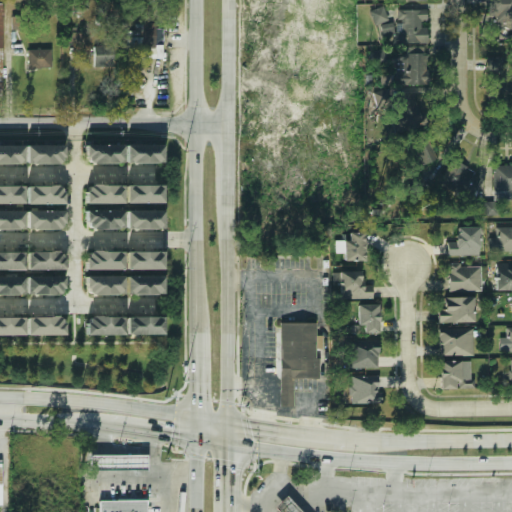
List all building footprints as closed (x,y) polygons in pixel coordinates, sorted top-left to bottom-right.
[(511,0),(490,0),(490,20),(511,20),(511,0)] [(371,10),(372,24),(386,23),(385,9),(371,10)] [(424,10),(395,10),(395,30),(391,30),(391,44),(424,43),(424,10)] [(161,58),(161,45),(153,45),(153,23),(141,23),(141,58),(161,58)] [(113,46),(92,46),(92,67),(113,67),(113,46)] [(50,49),(26,49),(26,69),(50,69),(50,49)] [(393,70),(393,85),(422,85),(422,57),(384,57),(384,70),(393,70)] [(511,73),(511,58),(485,58),(485,77),(498,77),(498,95),(511,95),(511,73)] [(376,107),(388,106),(387,92),(375,93),(376,107)] [(391,99),(400,132),(426,125),(417,92),(391,99)] [(402,141),(411,168),(434,161),(425,133),(402,141)] [(22,144),(0,144),(0,163),(22,163),(22,144)] [(25,163),(61,163),(61,144),(25,144),(25,163)] [(126,144),(163,144),(163,163),(126,163),(126,144)] [(87,164),(87,145),(123,145),(123,164),(87,164)] [(481,175),(450,162),(440,186),(471,199),(481,175)] [(511,165),(493,165),(493,191),(511,191),(511,165)] [(429,183),(417,174),(408,185),(420,194),(429,183)] [(127,184),(163,184),(163,203),(127,203),(127,184)] [(122,203),(122,185),(84,185),(84,203),(122,203)] [(0,186),(24,186),(24,203),(0,203),(0,186)] [(29,205),(29,186),(63,186),(63,205),(29,205)] [(26,228),(62,228),(62,210),(26,210),(26,228)] [(122,228),(122,210),(85,210),(85,228),(122,228)] [(127,210),(164,210),(164,229),(127,229),(127,210)] [(0,211),(0,228),(23,228),(23,211),(0,211)] [(511,254),(492,254),(492,227),(511,227),(511,254)] [(478,256),(478,228),(455,228),(455,242),(446,242),(446,256),(478,256)] [(345,261),(364,261),(364,233),(345,233),(345,261)] [(23,251),(0,251),(0,269),(23,269),(23,251)] [(62,269),(62,251),(26,251),(26,269),(62,269)] [(88,269),(88,251),(123,251),(123,269),(88,269)] [(128,252),(164,252),(164,270),(128,270),(128,252)] [(495,290),(511,290),(511,263),(495,263),(495,290)] [(447,291),(479,291),(479,265),(447,265),(447,291)] [(361,285),(361,272),(339,272),(339,299),(371,299),(371,285),(361,285)] [(0,294),(23,294),(23,276),(0,276),(0,294)] [(62,294),(62,276),(26,276),(26,294),(62,294)] [(122,276),(86,276),(86,294),(122,294),(122,276)] [(128,276),(165,276),(165,295),(128,295),(128,276)] [(473,323),(473,297),(443,297),(443,310),(436,310),(436,323),(473,323)] [(377,305),(357,305),(357,325),(362,325),(362,334),(377,334),(377,305)] [(123,334),(123,316),(86,316),(86,334),(123,334)] [(0,317),(0,335),(23,335),(23,317),(0,317)] [(26,334),(63,334),(63,317),(26,317),(26,334)] [(162,317),(125,317),(125,334),(162,334),(162,317)] [(316,378),(290,378),(278,378),(277,322),(313,322),(313,357),(316,357),(316,378)] [(499,338),(500,354),(511,353),(511,327),(506,328),(506,337),(499,338)] [(471,329),(438,329),(438,356),(471,356),(471,329)] [(377,344),(344,344),(344,369),(377,369),(377,344)] [(440,389),(472,389),(472,380),(460,380),(460,361),(440,361),(440,389)] [(378,404),(378,377),(349,377),(349,404),(378,404)] [(290,378),(290,405),(278,405),(278,378),(290,378)] [(87,470),(144,470),(144,456),(87,456),(87,470)] [(274,511),(270,508),(282,496),(298,511),(274,511)] [(145,511),(145,501),(97,501),(97,511),(145,511)]
